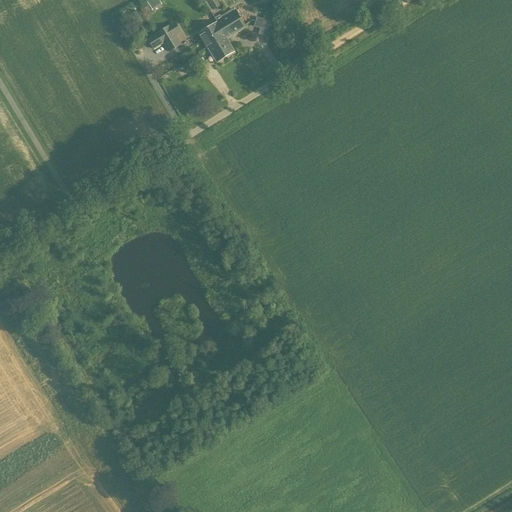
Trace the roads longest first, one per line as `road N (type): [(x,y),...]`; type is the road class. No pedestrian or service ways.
road 1 (unclassified): [(73,207),(310,60)]
road 2 (unclassified): [(73,207),(0,83)]
